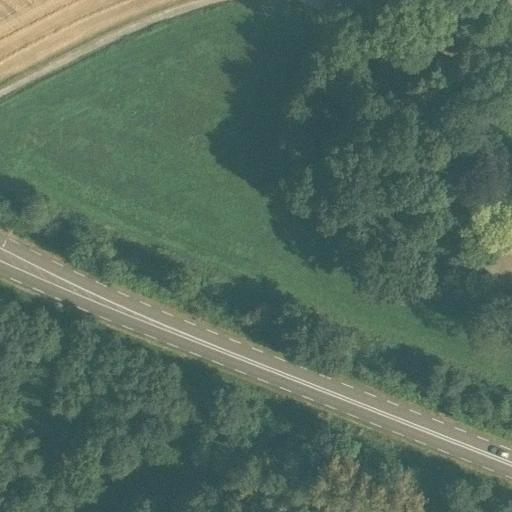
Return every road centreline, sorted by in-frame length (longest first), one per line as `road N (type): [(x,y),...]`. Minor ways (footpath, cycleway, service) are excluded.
road 1 (primary): [(0,258),(511,460)]
road 2 (unclassified): [(0,97),(216,0)]
